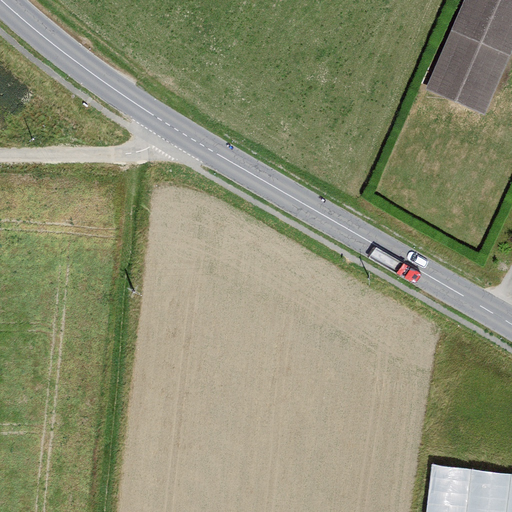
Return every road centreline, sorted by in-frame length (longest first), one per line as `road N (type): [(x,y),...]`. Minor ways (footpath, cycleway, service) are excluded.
road 1 (secondary): [(5,0),(56,47),(209,150),(511,324)]
road 2 (track): [(0,165),(142,163),(209,150)]
